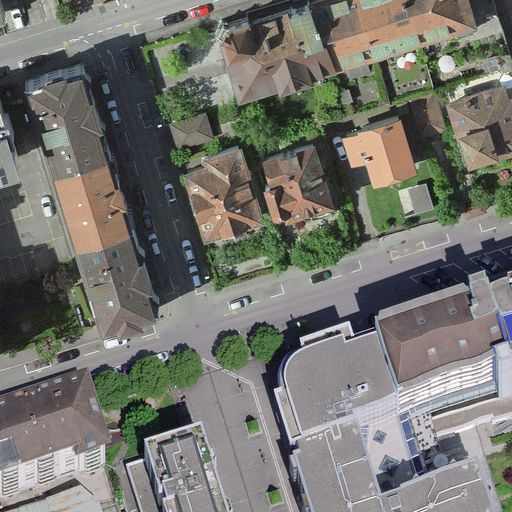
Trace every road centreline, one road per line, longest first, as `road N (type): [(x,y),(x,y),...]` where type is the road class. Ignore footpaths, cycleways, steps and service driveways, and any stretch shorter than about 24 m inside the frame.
road 1 (residential): [(207,326),(105,25)]
road 2 (residential): [(207,326),(511,238)]
road 3 (residential): [(0,387),(207,326)]
